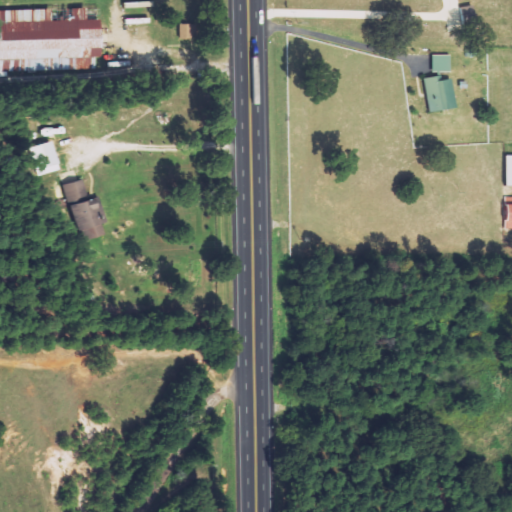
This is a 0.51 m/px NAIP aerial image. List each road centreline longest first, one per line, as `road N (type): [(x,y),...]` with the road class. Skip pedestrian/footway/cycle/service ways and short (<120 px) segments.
road 1 (trunk): [(257,511),(247,0)]
road 2 (residential): [(137,511),(205,406),(255,389)]
